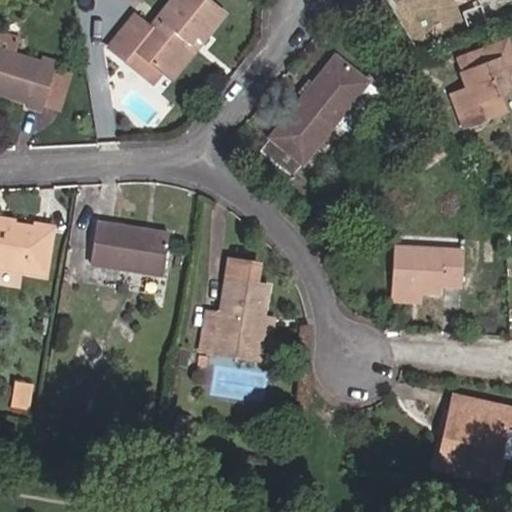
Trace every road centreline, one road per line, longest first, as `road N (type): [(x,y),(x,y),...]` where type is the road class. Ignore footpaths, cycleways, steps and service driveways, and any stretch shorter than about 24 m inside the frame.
road 1 (residential): [(212,164),(267,212),(303,261),(350,357)]
road 2 (residential): [(0,167),(212,164)]
road 3 (residential): [(212,164),(233,110),(294,27),(302,0)]
road 4 (unknown): [(350,357),(511,360)]
